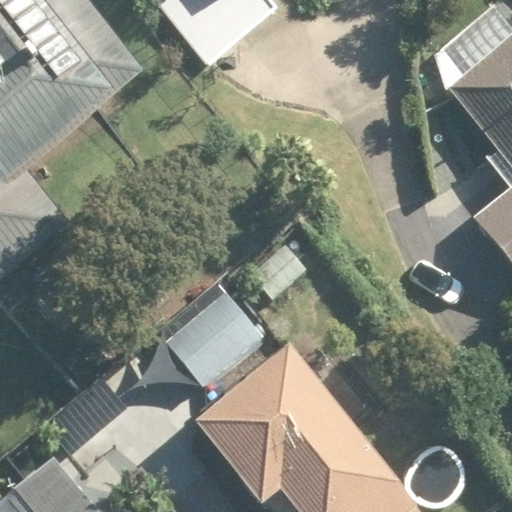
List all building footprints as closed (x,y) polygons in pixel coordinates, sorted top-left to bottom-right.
[(92,0),(0,0),(0,292),(80,229),(39,178),(159,83),(92,0)] [(303,33),(276,0),(191,0),(197,7),(219,34),(203,47),(236,87),(303,33)] [(511,9),(510,7),(506,11),(436,65),(511,161),(511,193),(481,218),(511,257),(511,9)] [(425,511),(301,355),(203,433),(265,511),(290,511),(294,509),(295,511),(425,511)] [(99,511),(58,464),(1,511),(99,511)]
